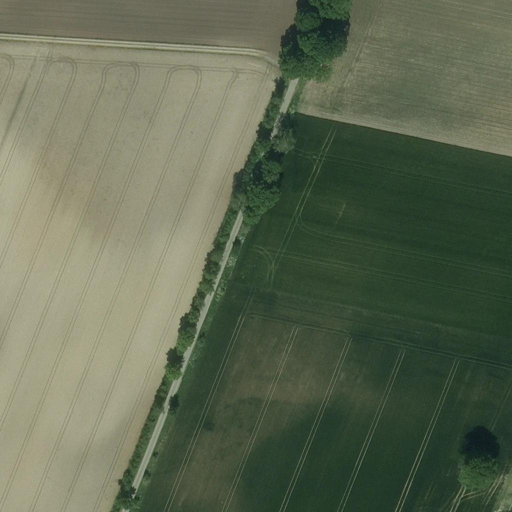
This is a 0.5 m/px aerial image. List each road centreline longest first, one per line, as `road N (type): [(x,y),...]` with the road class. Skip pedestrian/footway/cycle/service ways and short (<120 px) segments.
road 1 (unclassified): [(324,0),(123,511)]
road 2 (track): [(299,63),(270,53),(0,37)]
